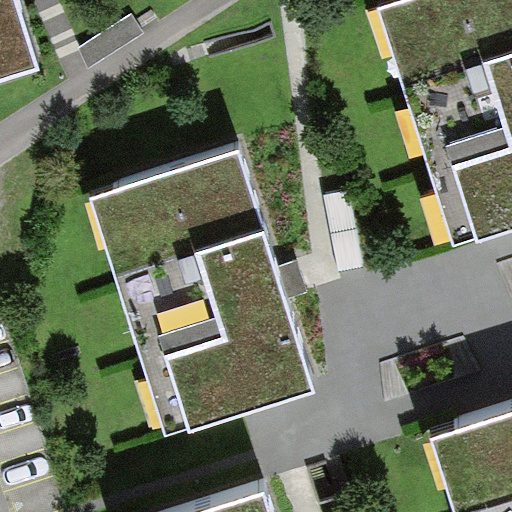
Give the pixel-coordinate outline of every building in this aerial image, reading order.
[(18,0),(0,0),(0,80),(39,68),(18,0)] [(511,230),(511,0),(369,0),(358,4),(438,254),(511,230)] [(279,299),(229,148),(72,200),(153,442),(248,410),(310,390),(279,299)] [(511,511),(511,397),(416,428),(443,511),(511,511)] [(275,511),(266,481),(167,511),(275,511)]
